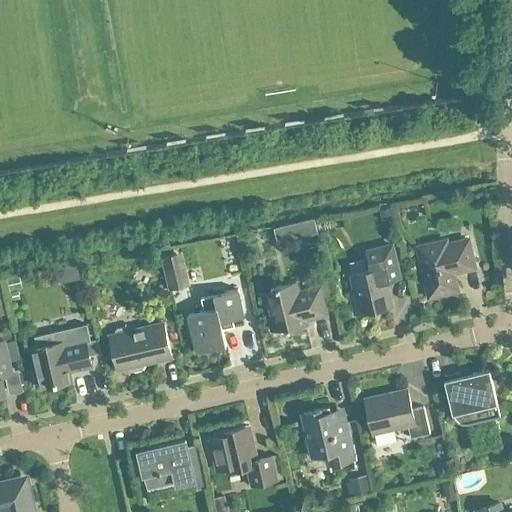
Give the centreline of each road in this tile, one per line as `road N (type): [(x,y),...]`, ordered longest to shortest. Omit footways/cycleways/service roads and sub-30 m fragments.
road 1 (residential): [(51,437),(511,328)]
road 2 (tertiary): [(511,245),(511,40)]
